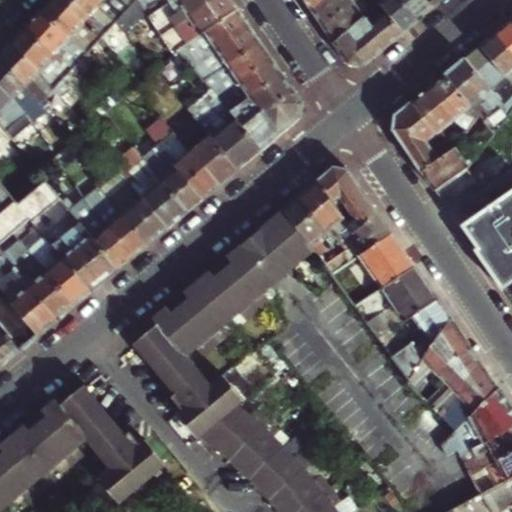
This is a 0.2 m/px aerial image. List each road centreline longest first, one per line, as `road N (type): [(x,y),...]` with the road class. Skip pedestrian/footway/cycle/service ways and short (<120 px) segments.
road 1 (residential): [(347,119),(0,407)]
road 2 (residential): [(347,119),(511,353)]
road 3 (residential): [(491,0),(347,119)]
road 4 (residential): [(266,0),(347,119)]
